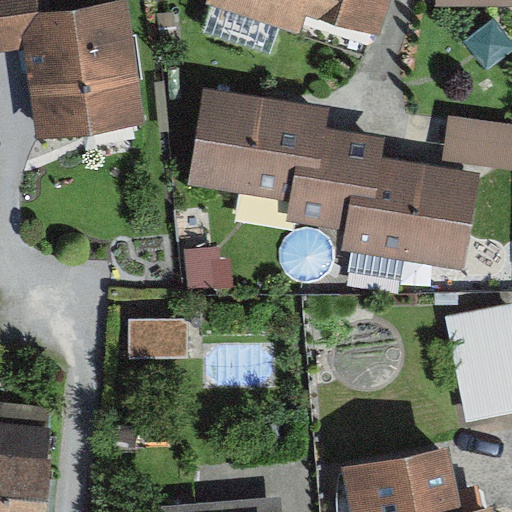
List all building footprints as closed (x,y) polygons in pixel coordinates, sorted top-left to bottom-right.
[(57,0),(0,0),(0,45),(39,41),(52,137),(161,123),(144,0),(97,0),(58,5),(57,0)] [(406,0),(223,0),(222,4),(392,53),(406,0)] [(338,106),(221,86),(205,179),(308,197),(305,216),(363,226),(359,249),(480,270),(497,173),(511,175),(511,120),(460,111),(452,161),(397,152),(400,134),(335,123),(338,106)] [(511,413),(511,302),(456,314),(478,420),(511,413)] [(134,345),(190,345),(190,315),(135,314),(134,345)] [(60,511),(70,430),(0,422),(0,511),(60,511)] [(468,442),(358,462),(366,511),(511,511),(509,501),(480,506),(468,442)]
